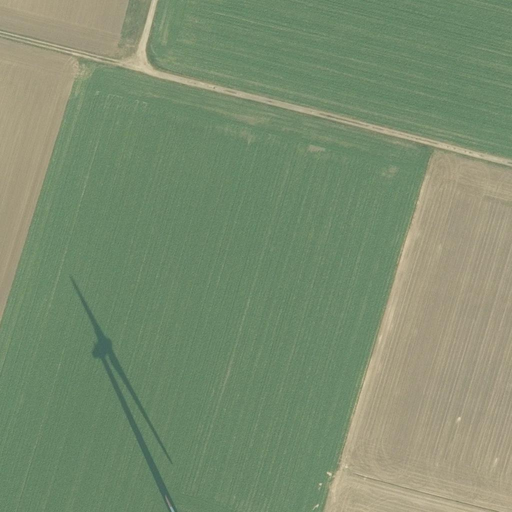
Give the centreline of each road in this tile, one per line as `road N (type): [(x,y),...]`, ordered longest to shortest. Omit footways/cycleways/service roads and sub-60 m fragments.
road 1 (track): [(154,0),(138,69),(511,164)]
road 2 (track): [(138,69),(0,34)]
